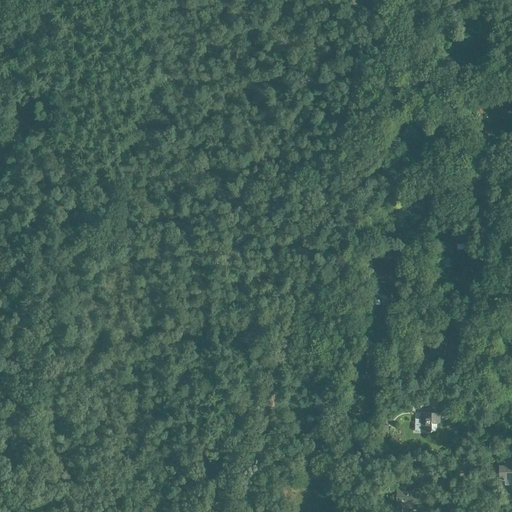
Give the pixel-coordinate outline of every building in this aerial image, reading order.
[(476,18),(474,24),(480,26),(477,33),(491,38),(496,25),(476,18)] [(403,134),(417,146),(424,138),(410,126),(403,134)] [(474,194),(491,196),(492,183),(487,182),(487,187),(474,186),(474,194)] [(396,213),(414,214),(415,202),(409,202),(409,206),(397,205),(396,213)] [(454,272),(471,271),(471,258),(465,258),(466,263),(453,264),(454,272)] [(374,298),(392,298),(392,285),(387,285),(387,289),(374,289),(374,298)] [(430,345),(430,353),(451,354),(451,340),(457,340),(457,334),(446,334),(446,345),(430,345)] [(355,372),(355,380),(372,380),(372,356),(367,356),(367,372),(355,372)] [(423,418),(422,425),(423,425),(423,432),(432,432),(433,423),(440,423),(440,413),(424,413),(424,418),(423,418)] [(322,478),(325,466),(321,465),(322,458),(314,456),(309,475),(322,478)] [(507,466),(501,466),(501,480),(511,479),(511,460),(507,460),(507,466)] [(420,504),(421,492),(398,491),(397,509),(398,509),(398,511),(406,511),(407,503),(413,503),(413,504),(420,504)]
